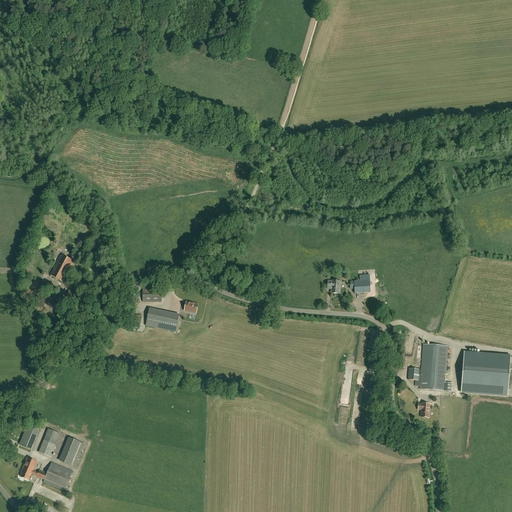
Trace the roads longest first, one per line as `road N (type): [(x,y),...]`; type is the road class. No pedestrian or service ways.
road 1 (unclassified): [(439,511),(424,440),(394,407),(395,350),(382,326),(247,300),(173,271)]
road 2 (unclassified): [(173,271),(106,300),(0,438)]
road 3 (track): [(277,138),(511,114)]
road 4 (unclassified): [(173,271),(239,216),(277,138)]
road 5 (track): [(277,138),(319,0)]
